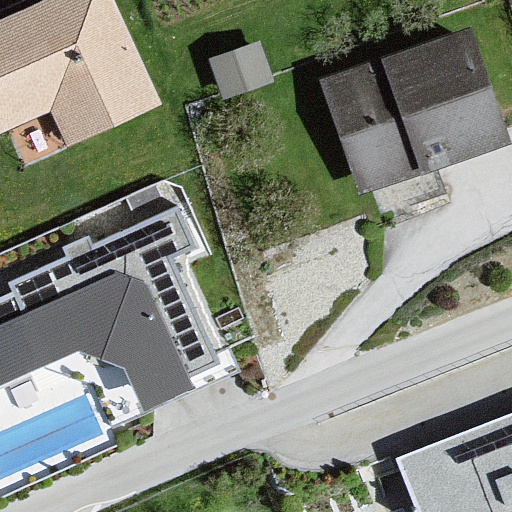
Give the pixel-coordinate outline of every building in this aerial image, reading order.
[(111,0),(38,0),(0,17),(0,134),(53,111),(68,145),(159,104),(111,0)] [(511,133),(475,26),(315,81),(357,202),(511,148),(511,133)] [(211,57),(224,92),(272,75),(260,40),(211,57)] [(15,291),(0,297),(0,461),(6,474),(226,374),(173,259),(204,245),(184,201),(95,242),(92,234),(64,246),(68,255),(10,281),(15,291)] [(511,511),(511,407),(382,459),(403,511),(511,511)]
